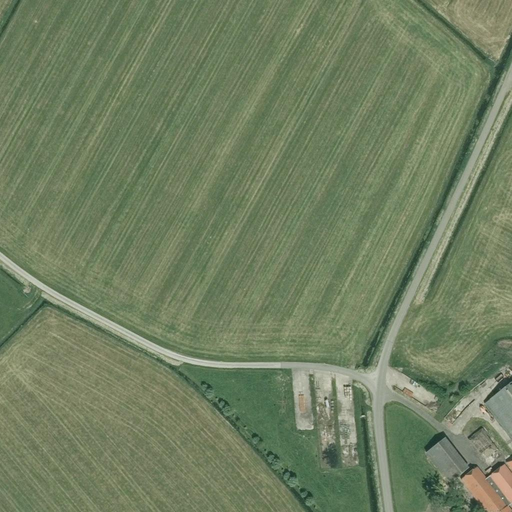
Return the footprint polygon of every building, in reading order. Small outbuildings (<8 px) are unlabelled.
[(291,383),(302,383),(302,372),(291,372),(291,383)] [(511,382),(484,404),(511,438),(511,382)] [(302,384),(292,385),(293,402),(302,401),(302,384)] [(341,395),(342,462),(352,461),(351,395),(341,395)] [(308,396),(303,396),(303,404),(295,404),(294,425),(301,425),(301,427),(308,427),(308,396)] [(319,427),(318,439),(329,440),(329,428),(319,427)] [(484,460),(498,450),(482,428),(468,439),(484,460)] [(450,483),(469,468),(445,438),(426,453),(450,483)] [(477,467),(461,480),(485,511),(511,511),(508,507),(511,504),(511,474),(504,465),(486,478),(477,467)]
